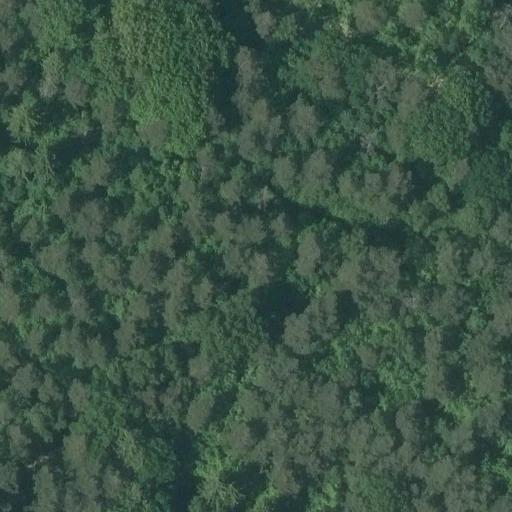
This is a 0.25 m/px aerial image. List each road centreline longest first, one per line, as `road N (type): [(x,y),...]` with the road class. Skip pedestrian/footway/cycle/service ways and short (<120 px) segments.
road 1 (track): [(511,199),(3,479)]
road 2 (track): [(243,0),(511,142)]
